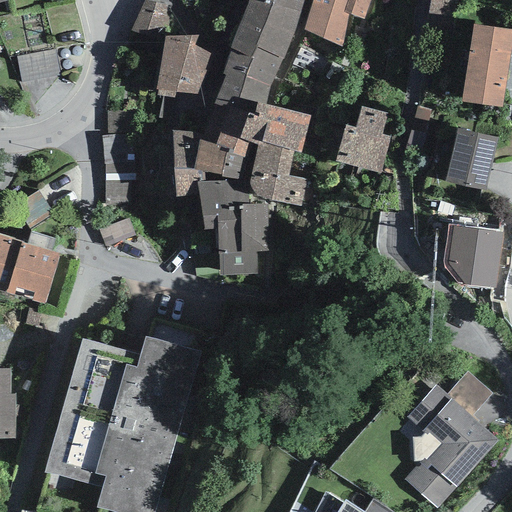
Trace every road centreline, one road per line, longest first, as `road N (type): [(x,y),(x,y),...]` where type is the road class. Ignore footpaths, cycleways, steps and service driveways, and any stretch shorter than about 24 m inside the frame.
road 1 (residential): [(87,262),(14,511)]
road 2 (residential): [(269,295),(87,262)]
road 3 (residential): [(401,241),(482,326),(511,383)]
road 4 (residential): [(87,262),(89,161),(71,121)]
road 5 (residential): [(96,0),(102,59),(71,121)]
